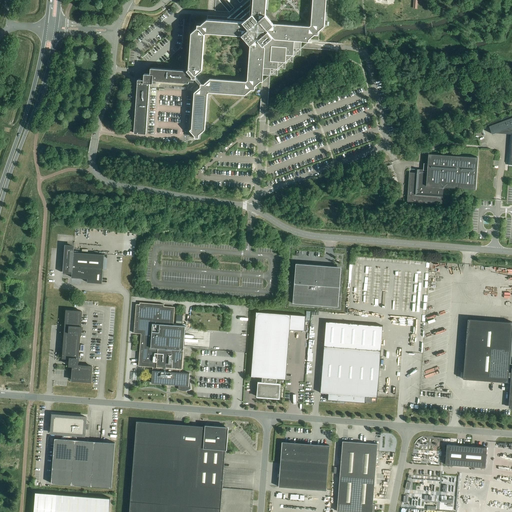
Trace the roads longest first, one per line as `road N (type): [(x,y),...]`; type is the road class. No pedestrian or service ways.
road 1 (residential): [(251,207),(129,187),(94,171),(115,35)]
road 2 (unknown): [(397,425),(400,331),(326,319),(317,332),(313,419)]
road 3 (residential): [(0,394),(268,415)]
road 4 (residential): [(495,250),(313,237),(251,207)]
road 5 (secondary): [(0,207),(55,32)]
road 6 (secondary): [(45,27),(0,188)]
road 7 (unknown): [(455,401),(467,248)]
road 8 (residential): [(409,426),(268,415)]
